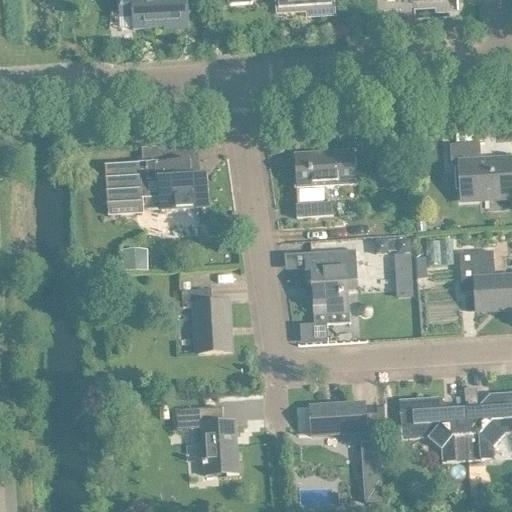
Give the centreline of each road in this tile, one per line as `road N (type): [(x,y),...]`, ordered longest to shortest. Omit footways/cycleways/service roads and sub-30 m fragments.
road 1 (residential): [(238,81),(280,367)]
road 2 (unclassified): [(238,81),(497,65)]
road 3 (unclassified): [(0,90),(238,81)]
road 4 (residential): [(280,367),(511,352)]
